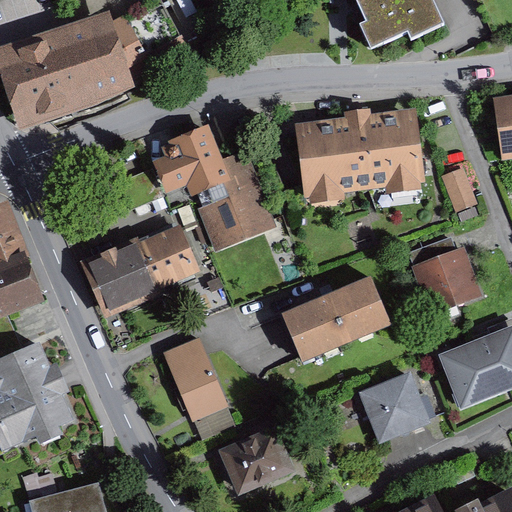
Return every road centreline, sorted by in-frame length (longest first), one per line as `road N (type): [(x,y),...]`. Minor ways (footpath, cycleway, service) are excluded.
road 1 (residential): [(448,71),(227,87),(13,163)]
road 2 (tertiary): [(178,511),(129,425),(13,163)]
road 3 (residential): [(332,511),(511,420)]
road 4 (residential): [(511,252),(448,71)]
